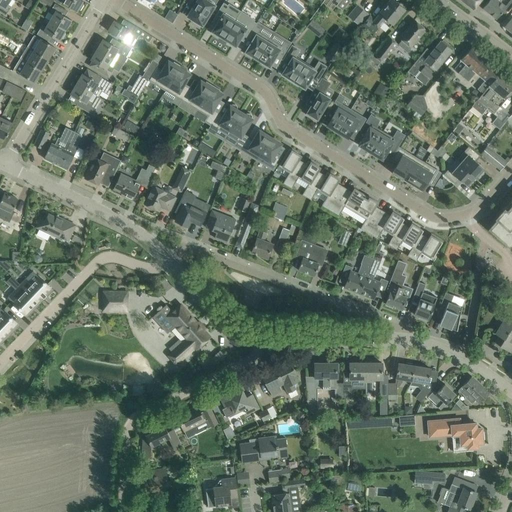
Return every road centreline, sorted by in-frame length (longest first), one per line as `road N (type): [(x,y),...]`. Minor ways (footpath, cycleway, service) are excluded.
road 1 (residential): [(115,0),(270,95),(283,126),(430,215),(480,207),(511,169)]
road 2 (residential): [(399,338),(394,327),(192,248),(168,261)]
road 3 (unclassified): [(125,511),(125,433),(133,417),(246,362),(260,335)]
road 4 (residential): [(168,261),(155,269),(97,265),(0,364)]
road 5 (residential): [(6,165),(104,0)]
road 6 (residential): [(168,261),(122,220),(6,165)]
road 7 (residential): [(399,338),(260,335)]
road 8 (unclassified): [(511,392),(464,357),(399,338)]
road 9 (residential): [(260,335),(223,318),(168,261)]
